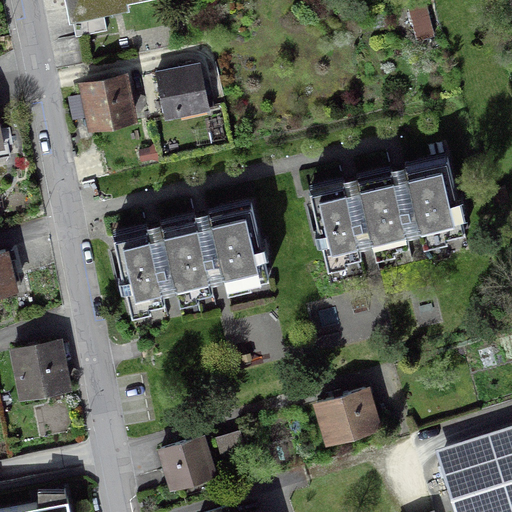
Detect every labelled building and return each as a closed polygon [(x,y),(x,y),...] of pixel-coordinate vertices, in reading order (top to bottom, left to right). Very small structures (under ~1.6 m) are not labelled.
[(84,0),(89,24),(149,12),(147,4),(166,0),(84,0)] [(202,61),(154,69),(163,119),(210,111),(202,61)] [(126,72),(78,80),(86,130),(135,122),(126,72)] [(3,92),(0,92),(0,146),(13,144),(3,92)] [(447,161),(313,192),(328,257),(462,226),(447,161)] [(245,204),(114,237),(133,312),(264,279),(245,204)] [(9,256),(0,258),(0,296),(18,292),(9,256)] [(59,344),(18,352),(27,393),(67,384),(59,344)] [(366,385),(310,401),(323,445),(379,429),(366,385)] [(511,511),(511,425),(434,451),(453,511),(511,511)] [(205,434),(155,450),(170,494),(219,479),(205,434)] [(70,511),(68,496),(0,509),(0,511),(70,511)]
